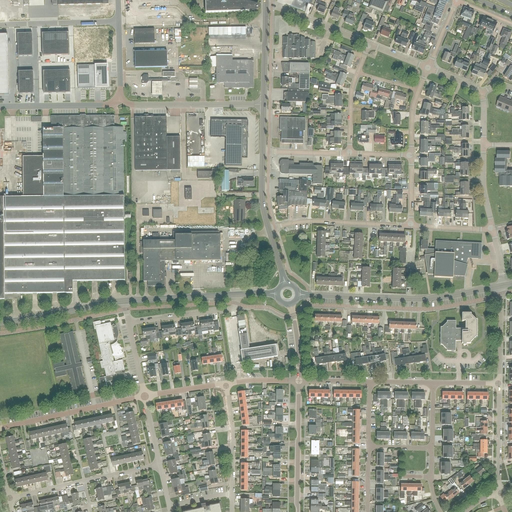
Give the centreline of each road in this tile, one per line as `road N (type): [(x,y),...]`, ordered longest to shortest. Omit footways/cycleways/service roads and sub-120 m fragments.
road 1 (tertiary): [(298,294),(425,297),(501,286)]
road 2 (residential): [(0,428),(144,396)]
road 3 (unclassified): [(118,105),(263,103)]
road 4 (residential): [(411,226),(301,221),(268,228)]
road 5 (unclassified): [(297,511),(298,382)]
road 6 (tertiary): [(0,323),(124,301)]
